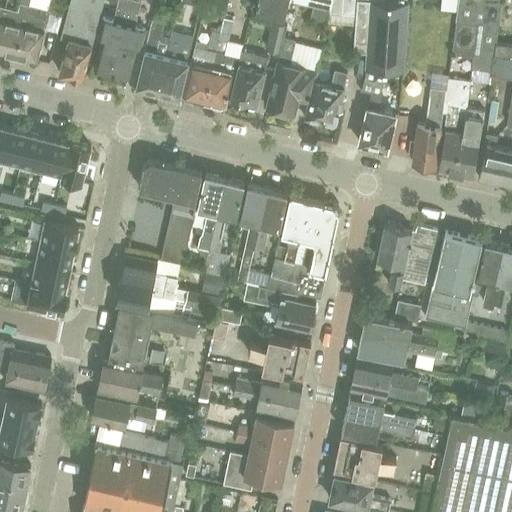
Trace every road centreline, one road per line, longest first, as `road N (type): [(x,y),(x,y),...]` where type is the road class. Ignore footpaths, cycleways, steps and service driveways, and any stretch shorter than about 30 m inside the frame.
road 1 (residential): [(301,511),(373,180)]
road 2 (residential): [(373,180),(130,120)]
road 3 (residential): [(74,336),(90,306),(130,120)]
road 4 (residential): [(38,511),(74,336)]
road 5 (unclassified): [(511,213),(373,180)]
road 6 (residential): [(130,120),(0,87)]
